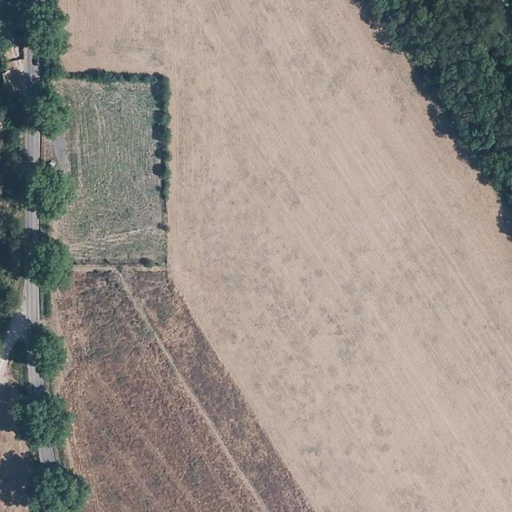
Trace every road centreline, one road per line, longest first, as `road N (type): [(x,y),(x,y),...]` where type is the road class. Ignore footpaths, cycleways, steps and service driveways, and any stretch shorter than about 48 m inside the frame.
road 1 (tertiary): [(34,263),(34,0)]
road 2 (tertiary): [(34,263),(35,364),(59,511)]
